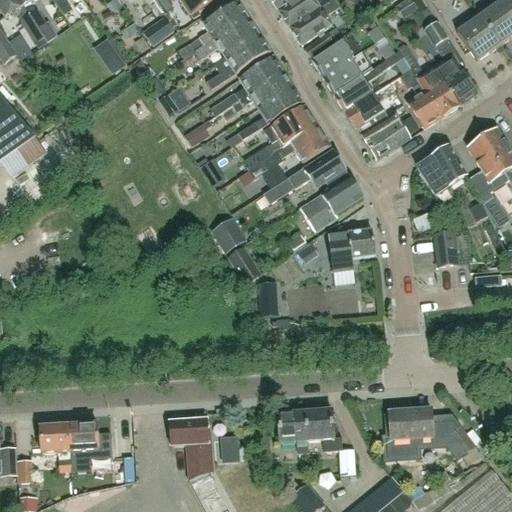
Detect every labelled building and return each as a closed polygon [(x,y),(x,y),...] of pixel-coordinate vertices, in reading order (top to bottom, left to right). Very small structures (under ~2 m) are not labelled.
[(23,9),(17,0),(0,0),(0,14),(5,21),(19,12),(20,15),(17,17),(20,22),(18,23),(33,47),(34,46),(37,50),(46,44),(28,16),(24,11),(23,9)] [(17,0),(23,9),(38,0),(17,0)] [(48,0),(59,17),(70,9),(63,0),(48,0)] [(164,0),(162,0),(157,3),(165,15),(172,11),(164,0)] [(176,0),(188,18),(213,0),(176,0)] [(268,0),(277,13),(297,0),(268,0)] [(297,0),(277,13),(289,30),(331,2),(329,0),(297,0)] [(511,0),(506,0),(501,4),(511,18),(511,0)] [(337,10),(331,2),(289,30),(301,48),(331,28),(324,18),(337,10)] [(511,38),(511,18),(501,4),(479,20),(499,48),(511,38)] [(197,41),(176,54),(181,61),(192,55),(245,21),(235,6),(202,27),(207,34),(197,41)] [(28,16),(46,44),(53,40),(36,12),(28,16)] [(173,34),(162,20),(141,35),(151,49),(173,34)] [(499,48),(479,20),(455,37),(475,65),(499,48)] [(245,21),(192,55),(198,64),(217,51),(224,61),(257,39),(245,21)] [(435,25),(423,32),(424,34),(444,65),(433,71),(458,110),(477,98),(461,73),(464,70),(436,26),(435,25)] [(366,35),(373,46),(383,40),(376,29),(366,35)] [(0,65),(2,68),(16,57),(0,35),(0,65)] [(339,41),(341,44),(306,67),(318,84),(322,82),(322,81),(352,62),(361,56),(348,35),(339,41)] [(303,53),(309,62),(332,46),(326,36),(303,53)] [(212,69),(218,78),(205,86),(210,93),(268,56),(257,39),(224,61),(212,69)] [(106,41),(92,51),(111,78),(124,69),(106,41)] [(386,46),(377,52),(385,65),(394,58),(386,46)] [(333,98),(329,101),(340,119),(344,116),(372,98),(365,87),(377,79),(376,78),(380,75),(394,65),(402,77),(409,72),(403,62),(399,55),(394,58),(385,65),(372,72),(361,80),(333,98)] [(361,56),(352,62),(322,81),(322,82),(333,98),(361,80),(372,72),(361,56)] [(233,97),(232,96),(208,112),(213,119),(231,108),(231,109),(281,76),(271,61),(238,83),(243,90),(233,97)] [(417,69),(410,73),(441,122),(458,110),(433,71),(423,78),(417,69)] [(410,73),(403,78),(398,82),(405,93),(410,90),(417,100),(407,107),(423,133),(441,122),(410,73)] [(281,76),(231,109),(235,115),(242,110),(252,104),(257,112),(291,90),(281,76)] [(163,94),(154,81),(143,88),(152,101),(163,94)] [(262,120),(237,136),(242,144),(266,128),(301,105),(291,90),(257,112),(262,120)] [(156,103),(166,118),(179,110),(169,95),(156,103)] [(372,98),(344,116),(355,132),(356,132),(359,137),(375,127),(386,119),(372,98)] [(0,163),(34,141),(0,100),(0,163)] [(276,126),(263,135),(270,146),(266,149),(272,158),(276,156),(315,129),(303,109),(276,126)] [(410,142),(409,140),(393,115),(386,119),(375,127),(392,153),(410,142)] [(179,138),(187,150),(210,136),(202,124),(179,138)] [(392,153),(375,127),(359,137),(376,164),(392,153)] [(272,158),(247,174),(252,182),(281,164),(280,163),(294,154),(302,166),(329,149),(315,129),(276,156),(272,158)] [(511,158),(496,133),(481,143),(503,177),(507,183),(510,188),(511,186),(511,158)] [(507,183),(481,143),(466,152),(480,174),(467,182),(482,206),(492,200),(489,195),(507,183)] [(450,150),(417,172),(435,200),(466,180),(450,150)] [(274,190),(263,198),(269,208),(281,201),(296,191),(308,184),(314,194),(325,187),(329,193),(348,181),(348,180),(344,174),(332,154),(301,174),(274,190)] [(220,161),(203,170),(212,186),(229,176),(220,161)] [(361,200),(348,181),(329,193),(298,213),(314,237),(335,223),(333,219),(361,200)] [(479,205),(466,211),(473,225),(486,219),(479,205)] [(225,253),(241,235),(222,218),(206,235),(225,253)] [(374,259),(371,235),(327,240),(331,276),(352,274),(351,261),(374,259)] [(453,235),(433,237),(434,240),(437,271),(457,269),(470,267),(467,237),(454,239),(453,235)] [(295,255),(300,262),(314,253),(309,246),(295,255)] [(243,288),(260,277),(242,250),(225,261),(243,288)] [(422,295),(433,291),(428,274),(416,278),(422,295)] [(276,286),(255,287),(256,320),(277,320),(276,286)] [(409,457),(408,444),(432,442),(430,414),(389,417),(392,458),(409,457)] [(329,415),(303,417),(305,445),(320,444),(323,454),(337,454),(341,453),(340,441),(332,441),(329,415)] [(305,445),(303,417),(275,419),(277,447),(294,446),(296,456),(306,456),(305,445)] [(186,483),(207,475),(205,448),(207,448),(205,423),(166,426),(168,450),(184,449),(186,483)] [(96,427),(68,429),(69,455),(69,464),(70,475),(82,474),(88,474),(88,473),(85,473),(84,460),(87,460),(110,458),(110,461),(111,461),(110,437),(97,438),(96,427)] [(69,464),(68,429),(39,431),(41,457),(57,456),(58,465),(69,464)] [(474,452),(458,432),(447,441),(463,461),(474,452)] [(237,439),(218,440),(220,466),(239,465),(237,439)] [(14,451),(0,452),(0,462),(0,464),(0,463),(0,465),(15,465),(14,451)] [(341,453),(337,454),(339,479),(354,478),(352,453),(341,453)] [(31,463),(15,464),(17,486),(32,485),(31,463)] [(70,475),(69,464),(58,465),(59,476),(70,475)] [(230,511),(238,508),(217,470),(208,475),(228,511),(230,511)] [(511,511),(511,500),(488,472),(439,511),(511,511)] [(318,476),(317,487),(327,492),(334,484),(329,474),(318,476)] [(349,511),(398,511),(409,503),(401,494),(388,481),(349,511)] [(415,511),(449,495),(444,484),(410,502),(414,511),(415,511)] [(307,488),(291,500),(300,511),(321,511),(324,510),(307,488)] [(31,511),(31,500),(18,500),(18,511),(31,511)]
